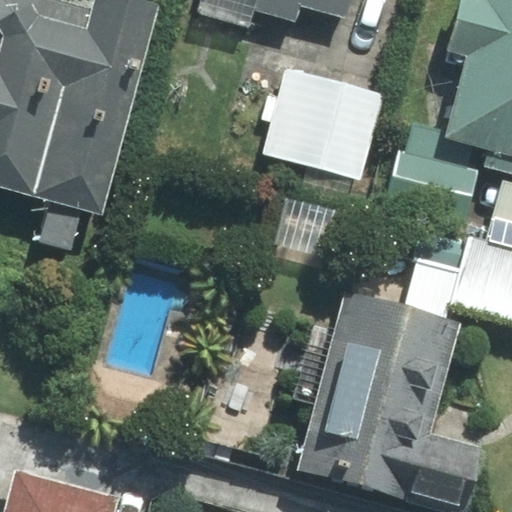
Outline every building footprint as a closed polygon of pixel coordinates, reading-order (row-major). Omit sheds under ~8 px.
[(0,0),(0,191),(31,200),(21,241),(65,253),(76,211),(98,216),(155,5),(135,0),(87,0),(86,7),(58,0),(0,0)] [(251,0),(249,10),(293,22),(297,7),(350,21),(355,0),(251,0)] [(511,0),(454,0),(440,52),(460,57),(437,138),(484,151),(479,167),(511,175),(511,0)] [(378,88),(297,68),(275,158),(355,178),(378,88)] [(473,173),(418,159),(406,208),(461,222),(473,173)] [(511,181),(496,177),(479,237),(511,246),(511,181)] [(345,211),(280,195),(268,246),(333,262),(345,211)] [(398,306),(338,290),(290,469),(451,511),(454,511),(473,446),(424,433),(457,307),(511,321),(511,249),(463,237),(454,270),(411,259),(398,306)] [(287,358),(213,340),(191,427),(265,446),(287,358)] [(0,511),(107,511),(112,498),(8,470),(0,501),(0,511)]
